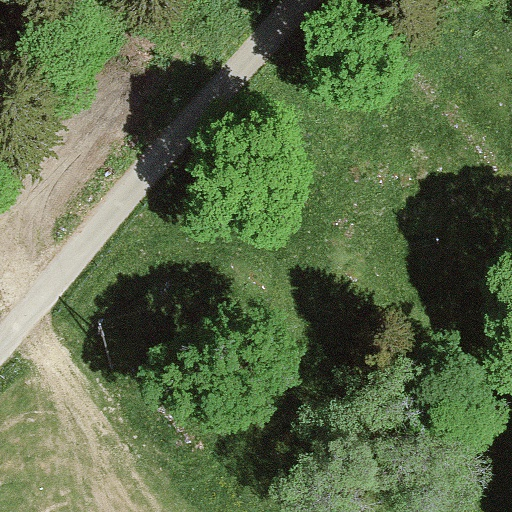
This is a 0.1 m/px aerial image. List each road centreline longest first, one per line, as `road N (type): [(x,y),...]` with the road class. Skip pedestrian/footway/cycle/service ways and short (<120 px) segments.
road 1 (unclassified): [(0,347),(300,0)]
road 2 (track): [(0,278),(168,511)]
